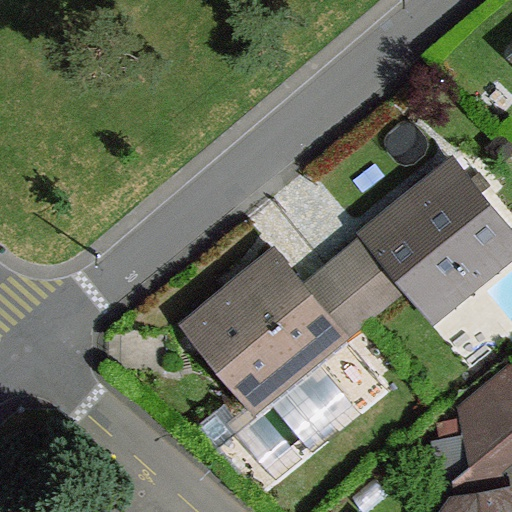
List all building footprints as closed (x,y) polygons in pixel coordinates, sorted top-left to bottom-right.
[(407,279),(434,313),(511,250),(511,229),(456,162),(369,232),(407,279)] [(407,279),(369,232),(305,285),(343,331),(364,314),(407,279)] [(305,285),(278,253),(191,324),(256,403),(343,331),(305,285)] [(511,365),(509,364),(458,407),(463,432),(433,439),(446,511),(456,496),(506,488),(504,467),(511,460),(511,365)] [(511,511),(511,486),(506,488),(456,496),(446,511),(444,511),(511,511)]
